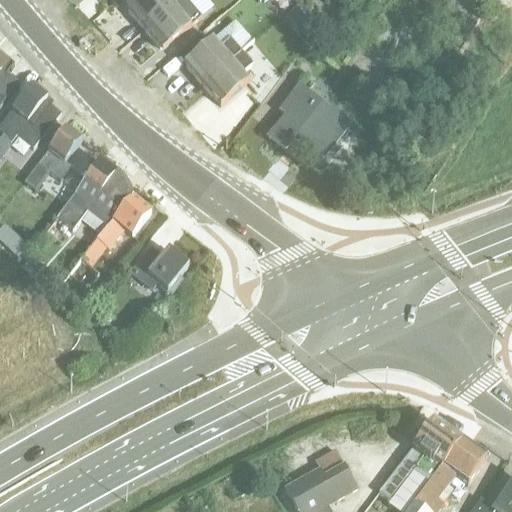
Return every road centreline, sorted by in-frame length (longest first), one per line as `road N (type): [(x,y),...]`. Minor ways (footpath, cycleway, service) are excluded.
road 1 (secondary): [(15,0),(111,109),(196,187),(342,297)]
road 2 (primary): [(45,511),(399,332)]
road 3 (primary): [(342,297),(100,412),(0,471)]
road 4 (primary): [(511,231),(342,297)]
road 5 (tertiary): [(399,332),(511,412)]
road 6 (primary): [(399,332),(511,282)]
